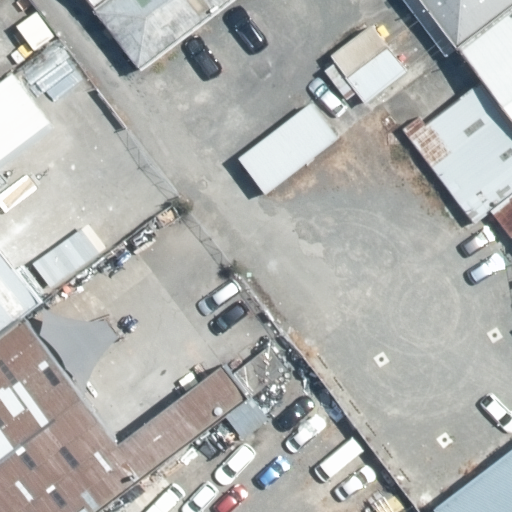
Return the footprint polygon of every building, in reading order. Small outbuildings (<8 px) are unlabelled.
[(464,0),(403,0),(424,29),(426,28),(464,0)] [(511,0),(464,0),(426,28),(511,144),(511,0)] [(410,68),(374,21),(326,58),(362,105),(410,68)] [(341,135),(314,99),(234,160),(261,196),(341,135)] [(106,248),(78,213),(28,252),(55,287),(106,248)] [(0,511),(38,511),(107,463),(0,317),(0,511)] [(436,511),(511,511),(511,450),(436,511)]
